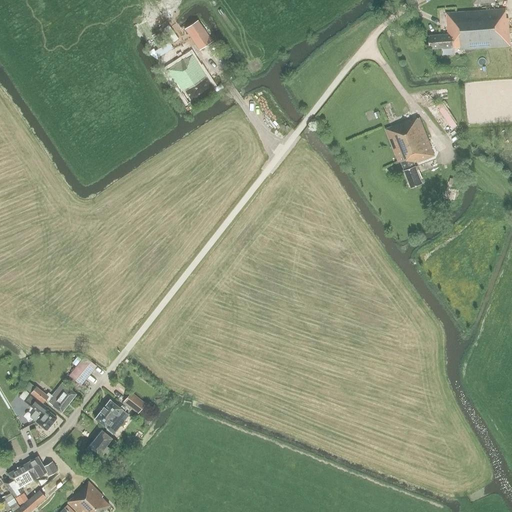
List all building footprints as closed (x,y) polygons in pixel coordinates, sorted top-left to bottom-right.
[(474,12),(446,14),(448,35),(429,36),(430,49),(461,47),(461,51),(511,46),(509,19),(507,19),(506,10),(474,12)] [(213,41),(206,31),(198,20),(185,29),(192,40),(200,50),(213,41)] [(187,104),(213,87),(193,55),(185,60),(184,59),(166,70),(180,92),(187,104)] [(385,129),(388,136),(399,163),(402,162),(412,188),(423,184),(415,164),(435,156),(420,118),(411,122),(411,120),(385,129)] [(421,173),(439,167),(436,160),(418,166),(421,173)] [(460,191),(447,188),(444,198),(457,201),(460,191)] [(76,366),(88,376),(97,366),(84,356),(76,366)] [(81,385),(88,376),(76,366),(69,375),(81,385)] [(46,395),(36,387),(31,393),(43,404),(46,400),(49,402),(49,403),(61,413),(76,394),(64,384),(56,393),(55,392),(52,396),(48,393),(46,395)] [(131,393),(123,402),(138,413),(145,404),(131,393)] [(30,394),(25,401),(31,407),(32,406),(37,409),(30,417),(36,422),(46,431),(57,418),(46,410),(47,408),(30,394)] [(125,412),(110,400),(104,408),(103,407),(100,411),(101,411),(95,419),(112,433),(117,427),(114,425),(125,412)] [(106,446),(112,438),(101,430),(86,449),(98,457),(98,456),(102,459),(110,449),(106,446)] [(118,442),(113,438),(107,445),(112,449),(118,442)] [(38,457),(27,463),(36,478),(46,472),(49,476),(57,471),(52,462),(43,467),(38,457)] [(27,463),(18,468),(8,474),(11,479),(4,483),(7,488),(10,493),(13,497),(23,492),(20,487),(36,478),(27,463)] [(76,511),(103,511),(109,506),(101,498),(103,496),(89,482),(68,503),(76,511)] [(45,498),(39,491),(26,502),(14,511),(29,511),(32,509),(45,498)] [(28,499),(23,492),(15,498),(20,504),(28,499)] [(19,506),(13,497),(10,493),(4,497),(13,511),(19,506)]
